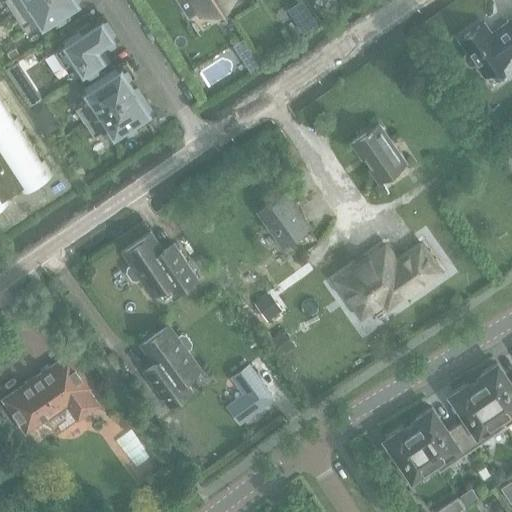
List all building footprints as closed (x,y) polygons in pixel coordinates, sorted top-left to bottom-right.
[(5,0),(13,11),(30,0),(5,0)] [(67,11),(81,2),(79,0),(30,0),(13,11),(22,26),(34,18),(41,28),(53,20),(56,25),(70,16),(67,11)] [(177,0),(189,18),(199,11),(216,0),(177,0)] [(302,0),(301,0),(289,8),(303,31),(317,22),(302,0)] [(60,42),(62,45),(54,50),(64,66),(72,60),(82,75),(107,58),(99,47),(116,36),(102,15),(60,42)] [(511,15),(509,18),(510,20),(491,33),(484,22),(460,38),(468,51),(465,53),(464,57),(468,64),(472,64),(476,62),(484,74),(508,58),(507,57),(511,53),(511,15)] [(254,70),(260,65),(242,39),(232,45),(250,72),(251,72),(254,70)] [(15,47),(7,52),(12,58),(19,53),(15,47)] [(87,99),(75,107),(85,121),(137,87),(131,78),(136,75),(126,60),(113,68),(107,72),(104,68),(94,74),(97,78),(81,89),(87,99)] [(41,97),(34,85),(22,93),(29,105),(41,97)] [(137,87),(85,121),(94,135),(103,129),(111,142),(126,132),(128,135),(141,125),(138,121),(152,112),(152,111),(137,87)] [(0,201),(51,168),(44,158),(41,160),(20,128),(23,126),(17,116),(14,118),(0,97),(0,201)] [(39,126),(48,121),(38,105),(29,110),(39,126)] [(379,120),(376,122),(350,140),(362,158),(364,157),(371,166),(368,167),(378,181),(407,161),(379,120)] [(305,217),(298,199),(294,200),(286,189),(256,210),(281,245),(310,224),(305,217)] [(132,263),(128,266),(127,271),(132,278),(137,279),(141,277),(152,294),(168,283),(174,293),(198,277),(174,242),(173,243),(176,247),(168,253),(166,251),(162,249),(150,231),(123,250),(132,263)] [(359,312),(381,296),(388,305),(439,269),(420,242),(396,259),(385,244),(336,279),(345,292),(343,293),(350,303),(352,302),(359,312)] [(155,332),(140,343),(154,362),(143,369),(147,375),(169,405),(191,388),(184,378),(199,367),(186,349),(190,346),(191,341),(186,334),(181,333),(177,336),(171,329),(167,323),(155,332)] [(273,335),(283,351),(295,343),(285,328),(273,335)] [(40,373),(4,398),(26,430),(45,417),(55,432),(78,416),(98,403),(87,388),(90,385),(68,353),(52,365),(52,364),(48,364),(41,368),(40,373)] [(480,373),(482,376),(476,381),(505,425),(511,420),(511,385),(497,362),(480,373)] [(245,392),(228,405),(240,420),(272,397),(248,364),(233,375),(245,392)] [(451,393),(466,416),(456,423),(473,447),(505,425),(476,381),(469,385),(467,382),(451,393)] [(415,418),(417,420),(410,425),(440,469),(473,447),(456,423),(447,430),(431,407),(415,418)] [(434,462),(439,470),(440,469),(410,425),(404,429),(402,426),(385,437),(401,460),(395,464),(406,481),(434,462)] [(169,465),(156,474),(167,488),(179,479),(169,465)] [(477,470),(484,479),(491,474),(491,473),(485,465),(477,470)] [(498,468),(491,473),(491,474),(497,483),(507,476),(502,468),(498,468)] [(455,511),(465,506),(457,495),(436,509),(438,511),(455,511)]
